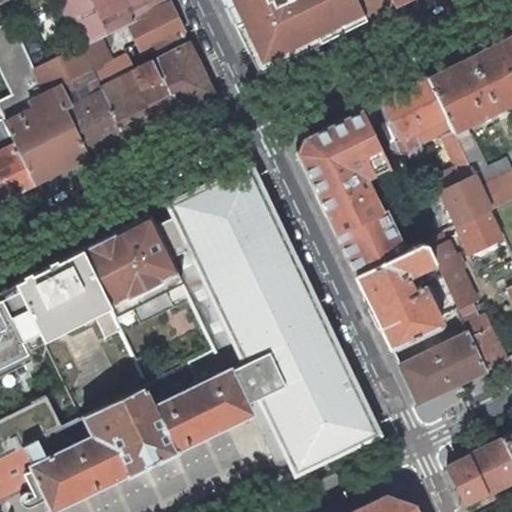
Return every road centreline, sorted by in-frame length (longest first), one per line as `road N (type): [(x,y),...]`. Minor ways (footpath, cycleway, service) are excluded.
road 1 (residential): [(416,444),(253,120)]
road 2 (residential): [(253,120),(0,246)]
road 3 (residential): [(494,0),(253,120)]
road 4 (residential): [(277,511),(416,444)]
road 5 (residential): [(253,120),(195,0)]
